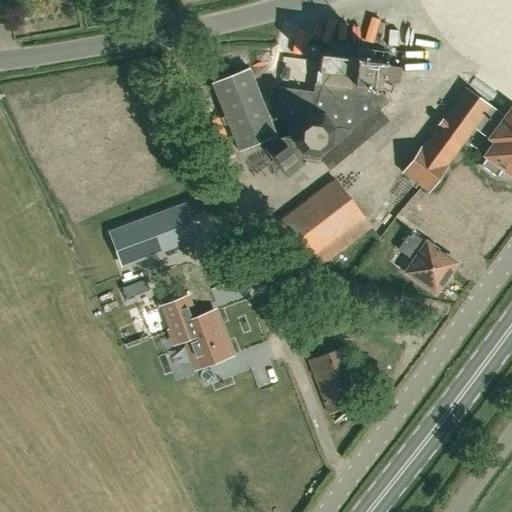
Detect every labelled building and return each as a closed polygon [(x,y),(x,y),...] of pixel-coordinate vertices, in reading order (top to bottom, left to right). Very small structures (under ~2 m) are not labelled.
[(339,32),(355,41),(364,24),(348,16),(339,32)] [(373,41),(393,48),(401,24),(381,17),(373,41)] [(322,163),(379,114),(377,111),(388,102),(380,93),(370,92),(371,85),(377,86),(378,79),(398,82),(400,66),(380,63),(380,61),(356,58),(318,52),(316,70),(353,74),(351,89),(315,85),(314,93),(279,89),(275,120),(289,122),(286,139),(279,138),(277,140),(276,138),(267,145),(268,147),(265,149),(282,172),(300,159),(320,161),(322,163)] [(239,152),(276,137),(248,68),(211,83),(239,152)] [(505,116),(491,106),(464,87),(421,146),(401,173),(428,193),(448,166),(474,129),(488,139),(488,138),(494,142),(484,156),(487,158),(482,166),(496,175),(501,168),(511,176),(511,108),(505,116)] [(334,177),(268,229),(306,277),(372,227),(334,177)] [(205,199),(192,203),(202,242),(215,238),(205,199)] [(110,233),(123,268),(199,239),(185,204),(110,233)] [(425,239),(424,240),(410,231),(397,249),(411,259),(402,273),(436,296),(459,262),(425,239)] [(132,284),(136,295),(147,291),(143,280),(132,284)] [(186,297),(161,306),(169,328),(180,324),(196,368),(226,357),(216,332),(221,330),(213,310),(194,318),(186,297)] [(334,346),(304,359),(324,408),(354,396),(334,346)]
